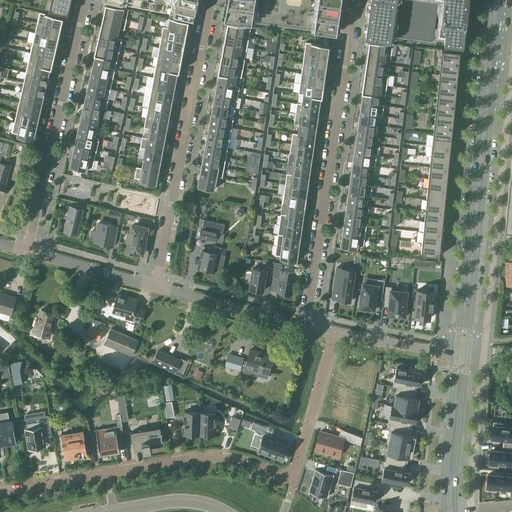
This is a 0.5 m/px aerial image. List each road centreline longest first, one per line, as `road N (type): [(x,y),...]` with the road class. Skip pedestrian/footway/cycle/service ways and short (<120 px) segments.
road 1 (unclassified): [(0,495),(201,459),(294,482),(336,333)]
road 2 (tertiary): [(469,354),(507,0)]
road 3 (tertiary): [(491,0),(456,353)]
road 4 (residential): [(307,327),(353,0)]
road 5 (residential): [(157,287),(210,0)]
road 6 (residential): [(82,0),(24,251)]
road 7 (tertiary): [(456,353),(444,511)]
road 8 (tertiary): [(456,511),(469,354)]
road 9 (unclassified): [(307,327),(157,287)]
road 10 (unclassified): [(157,287),(24,251)]
road 11 (unclassified): [(456,353),(336,333)]
